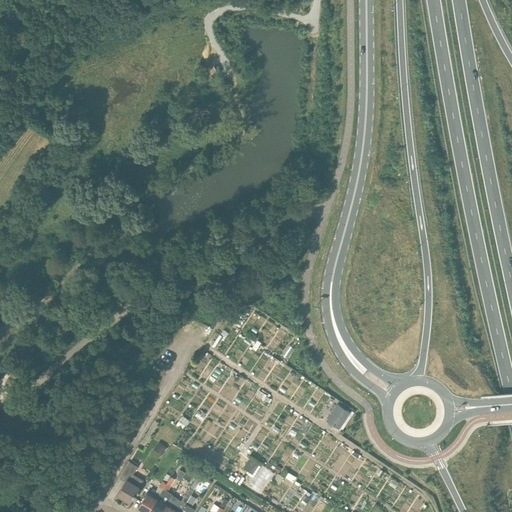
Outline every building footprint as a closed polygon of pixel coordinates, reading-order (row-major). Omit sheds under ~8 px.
[(350,412),(337,403),(326,420),(339,429),(350,412)] [(162,456),(168,449),(159,442),(156,445),(161,449),(158,453),(162,456)] [(130,461),(125,469),(120,478),(125,481),(117,494),(130,502),(139,486),(129,480),(138,466),(130,461)] [(195,471),(189,468),(183,477),(189,481),(195,471)] [(167,483),(163,489),(168,491),(171,486),(171,485),(175,478),(171,476),(167,483)] [(138,507),(146,511),(147,511),(157,498),(163,488),(159,486),(153,496),(147,492),(138,507)] [(147,511),(161,511),(172,495),(172,494),(168,491),(163,489),(163,488),(157,498),(147,511)] [(181,501),(174,511),(193,511),(195,510),(185,504),(193,491),(190,488),(185,495),(182,500),(181,501)] [(161,511),(174,511),(181,501),(172,495),(161,511)]
